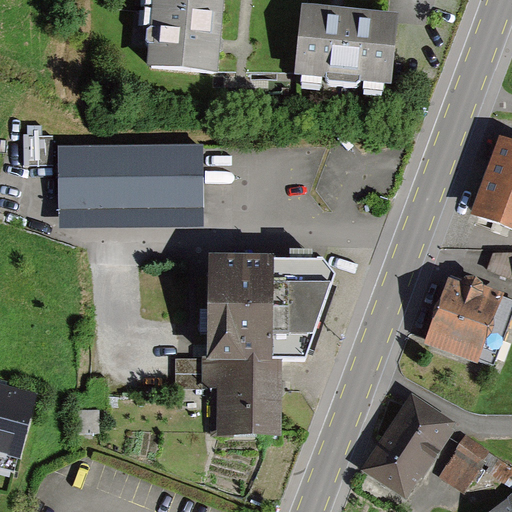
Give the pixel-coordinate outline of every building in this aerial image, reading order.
[(210,74),(215,0),(152,0),(148,70),(210,74)] [(296,76),(385,82),(390,13),(300,7),(296,76)] [(511,138),(500,134),(473,218),(511,230),(511,138)] [(203,215),(202,150),(59,151),(60,216),(203,215)] [(216,433),(283,432),(282,410),(282,359),(305,359),(335,276),(323,257),(274,257),(274,251),(206,252),(207,354),(202,354),(202,360),(202,389),(216,389),(216,433)] [(490,271),(511,280),(511,252),(492,252),(490,271)] [(428,345),(484,363),(504,303),(448,285),(428,345)] [(202,389),(202,360),(177,360),(177,389),(202,389)] [(38,392),(0,382),(0,467),(13,471),(17,455),(21,456),(38,392)] [(367,474),(404,499),(449,431),(411,407),(367,474)] [(436,479),(459,492),(478,458),(455,445),(436,479)] [(484,469),(508,483),(511,475),(511,471),(491,459),(484,469)] [(511,511),(511,496),(493,511),(511,511)]
